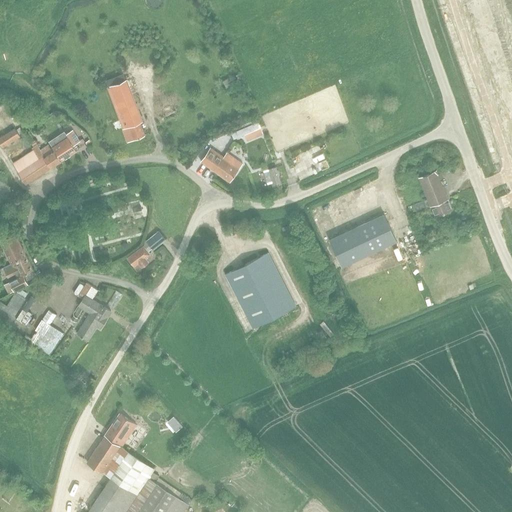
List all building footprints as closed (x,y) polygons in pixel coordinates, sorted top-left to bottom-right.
[(152,61),(137,64),(138,73),(153,71),(152,61)] [(234,76),(223,81),(228,92),(239,87),(234,76)] [(142,119),(127,82),(109,90),(124,125),(123,126),(129,141),(145,134),(139,121),(142,119)] [(233,139),(244,134),(260,127),(261,127),(257,118),(229,130),(233,139)] [(0,137),(0,140),(3,146),(19,136),(15,129),(0,137)] [(73,144),(80,139),(73,129),(66,133),(68,136),(64,139),(61,135),(57,138),(59,142),(53,145),(55,147),(62,159),(77,149),(73,144)] [(310,138),(286,148),(293,164),(316,154),(310,138)] [(52,166),(62,159),(55,147),(53,148),(50,143),(41,149),(39,146),(35,148),(14,162),(27,182),(52,166)] [(210,147),(201,161),(230,181),(241,164),(236,160),(233,163),(210,147)] [(428,198),(413,204),(416,211),(431,204),(435,215),(452,209),(436,169),(419,176),(428,198)] [(351,194),(353,199),(362,196),(360,191),(351,194)] [(354,200),(356,206),(364,202),(362,196),(354,200)] [(384,213),(329,238),(342,266),(396,240),(384,213)] [(158,230),(146,240),(153,248),(165,238),(158,230)] [(3,267),(10,264),(26,256),(15,232),(0,239),(0,240),(11,263),(3,267)] [(150,253),(143,245),(135,250),(127,256),(134,265),(138,262),(142,266),(148,261),(145,257),(150,253)] [(268,252),(225,274),(253,327),(296,306),(268,252)] [(23,274),(33,269),(26,256),(10,264),(3,267),(8,277),(15,274),(16,277),(9,281),(14,290),(27,284),(23,274)] [(0,323),(6,327),(25,298),(24,298),(15,292),(7,306),(0,301),(0,323)] [(100,327),(107,317),(111,311),(85,294),(78,305),(90,312),(77,333),(88,339),(96,325),(100,327)] [(24,305),(34,307),(36,299),(26,297),(24,305)] [(50,317),(55,309),(46,304),(42,312),(50,317)] [(37,333),(40,328),(43,330),(51,319),(41,312),(30,328),(37,333)] [(37,338),(50,347),(62,330),(49,321),(37,338)] [(119,413),(108,429),(104,435),(87,461),(102,472),(103,471),(111,476),(89,509),(92,511),(182,511),(188,504),(155,481),(158,475),(152,471),(153,468),(118,444),(124,435),(127,438),(134,427),(131,425),(133,422),(119,413)] [(81,473),(86,477),(92,469),(87,465),(81,473)]
